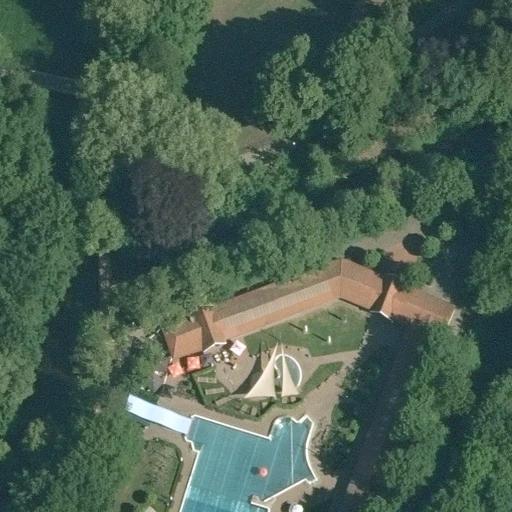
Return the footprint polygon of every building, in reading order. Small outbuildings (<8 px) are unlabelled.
[(341,264),(211,312),(223,343),(343,299),(391,320),(403,289),(397,287),(341,264)] [(455,311),(403,289),(391,320),(411,328),(441,341),(442,341),(455,311)] [(211,312),(166,329),(173,348),(173,347),(177,356),(203,346),(204,350),(223,343),(211,312)] [(411,328),(342,511),(377,511),(441,341),(411,328)] [(134,401),(129,416),(185,435),(190,420),(134,401)]
